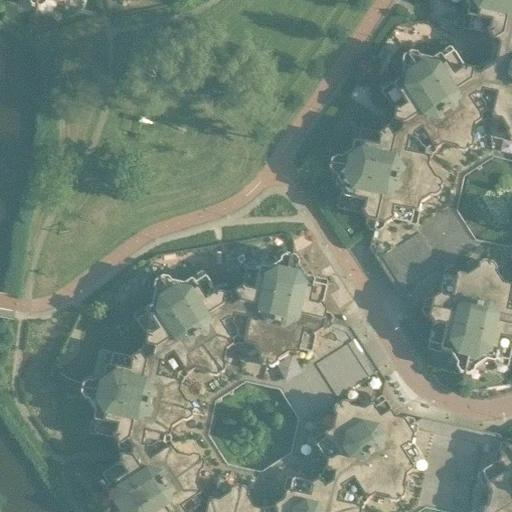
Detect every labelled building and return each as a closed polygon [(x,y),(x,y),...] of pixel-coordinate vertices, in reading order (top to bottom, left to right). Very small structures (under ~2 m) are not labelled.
[(511,0),(462,0),(467,8),(465,16),(466,18),(470,20),(468,29),(470,31),(486,35),(491,43),(494,43),(495,42),(499,48),(511,45),(511,0)] [(494,66),(478,77),(481,95),(479,104),(484,112),(490,114),(489,118),(492,121),(499,123),(506,134),(511,134),(511,45),(499,48),(494,66)] [(402,126),(400,134),(412,143),(420,144),(425,151),(430,148),(432,151),(435,152),(442,148),(455,150),(470,140),(473,127),(480,123),(480,120),(477,115),(484,112),(479,104),(481,95),(478,77),(472,76),(472,74),(471,72),(462,70),(453,57),(450,57),(443,61),(440,57),(437,57),(430,61),(418,59),(403,69),(400,82),(393,86),(392,89),(394,92),(386,98),(386,100),(395,112),(392,122),(394,124),(402,126)] [(383,226),(374,225),(368,251),(385,278),(403,306),(430,311),(432,301),(440,296),(443,281),(446,279),(454,281),(455,277),(457,275),(466,277),(477,271),(495,275),(502,286),(509,287),(511,289),(510,294),(511,294),(511,134),(506,134),(499,123),(492,121),(489,118),(490,114),(484,112),(477,115),(480,120),(480,123),(473,127),(470,140),(455,150),(442,148),(435,152),(432,151),(430,148),(425,151),(423,158),(427,159),(429,162),(427,169),(434,180),(430,198),(420,205),(417,213),(415,215),(411,214),(409,223),(406,224),(391,221),(383,226)] [(423,158),(425,151),(420,144),(412,143),(400,134),(392,139),(388,132),(386,132),(378,137),(363,134),(360,135),(359,144),(354,143),(352,145),(350,153),(339,160),(335,177),(342,188),(340,196),(342,199),(346,200),(345,209),(346,211),(360,215),(365,223),(374,225),(383,226),(391,221),(406,224),(409,223),(411,214),(415,215),(417,213),(420,205),(430,198),(434,180),(427,169),(429,162),(427,159),(423,158)] [(238,303),(231,308),(233,322),(231,331),(234,337),(242,339),(241,343),(243,345),(252,348),(258,358),(276,362),(287,355),(295,357),(297,356),(299,351),(308,353),(310,352),(313,337),(322,331),(324,322),(325,314),(321,305),(324,291),(322,289),(313,286),(314,282),(312,280),(304,278),(298,268),(279,264),(268,271),(260,269),(258,270),(257,275),(248,273),(245,274),(243,289),(235,294),(234,297),(238,303)] [(223,269),(211,271),(213,285),(225,284),(223,269)] [(511,294),(510,294),(511,289),(509,287),(502,286),(495,275),(477,271),(466,277),(457,275),(455,277),(454,281),(446,279),(443,281),(440,296),(432,301),(430,311),(428,318),(433,327),(430,341),(431,344),(439,346),(439,349),(441,353),(449,354),(456,365),(474,369),(485,362),(493,364),(495,362),(496,358),(505,360),(508,358),(511,345),(511,343),(511,294)] [(154,350),(152,359),(164,367),(172,369),(176,375),(181,372),(184,375),(187,375),(194,372),(206,374),(221,365),(225,351),(231,348),(232,345),(230,340),(234,337),(231,331),(233,322),(231,308),(223,306),(224,298),(223,296),(214,294),(205,281),(202,281),(194,285),(192,282),(189,282),(183,286),(170,283),(154,293),(151,306),(144,310),(144,312),(146,316),(138,321),(137,323),(147,337),(145,346),(146,349),(154,350)] [(385,406),(382,401),(386,382),(369,355),(351,327),(324,322),(322,331),(313,337),(310,352),(308,353),(299,351),(297,356),(295,357),(287,355),(276,362),(258,358),(252,348),(243,345),(241,343),(242,339),(234,337),(230,340),(232,345),(231,348),(225,351),(221,365),(206,374),(194,372),(187,375),(184,375),(181,372),(176,375),(174,382),(179,383),(180,386),(178,394),(185,405),(182,423),(170,430),(169,438),(166,439),(162,438),(160,446),(164,451),(168,449),(171,449),(175,456),(188,459),(198,474),(195,487),(200,494),(199,497),(195,499),(199,505),(206,506),(207,502),(210,500),(217,502),(228,495),(246,499),(253,510),(261,511),(272,511),(271,509),(282,502),(284,494),(286,492),(291,493),(293,484),(295,483),(310,486),(317,481),(320,482),(324,488),(331,483),(332,475),(325,474),(324,471),(325,461),(318,449),(319,446),(326,442),(324,438),(325,435),(332,431),(334,417),(350,408),(362,411),(370,406),(372,407),(375,410),(382,406),(385,406)] [(127,444),(132,451),(146,448),(153,450),(160,446),(162,438),(166,439),(169,438),(170,430),(182,423),(185,405),(178,394),(180,386),(179,383),(174,382),(176,375),(172,369),(164,367),(152,359),(145,364),(140,357),(138,356),(130,361),(114,357),(112,358),(110,368),(105,367),(103,369),(102,376),(91,383),(87,401),(94,412),(92,420),(93,423),(98,424),(96,433),(98,435),(112,439),(118,447),(120,448),(127,444)] [(347,498),(356,500),(361,497),(364,501),(367,501),(374,497),(386,499),(402,489),(405,477),(412,473),(412,470),(410,466),(418,461),(418,459),(411,446),(413,436),(407,428),(403,422),(393,420),(385,406),(382,406),(375,410),(372,407),(370,406),(362,411),(350,408),(334,417),(332,431),(325,435),(324,438),(326,442),(319,446),(318,449),(325,461),(324,471),(325,474),(332,475),(331,483),(343,492),(347,498)] [(499,456),(507,451),(498,434),(460,426),(423,417),(407,428),(413,436),(411,446),(418,459),(418,461),(410,466),(412,470),(412,473),(405,477),(402,489),(386,499),(374,497),(367,501),(364,501),(361,497),(356,500),(355,507),(359,508),(361,511),(360,511),(489,511),(487,509),(489,496),(485,489),(486,486),(489,484),(484,475),(484,473),(497,465),(499,456)] [(192,511),(193,509),(199,505),(195,499),(199,497),(200,494),(195,487),(198,474),(188,459),(175,456),(171,449),(168,449),(164,451),(160,446),(153,450),(146,448),(132,451),(130,459),(122,457),(120,459),(118,468),(105,476),(104,478),(110,486),(106,488),(105,491),(109,498),(107,511),(192,511)] [(511,511),(511,447),(507,451),(499,456),(497,465),(484,473),(484,475),(489,484),(486,486),(485,489),(489,496),(487,509),(489,511),(511,511)] [(272,511),(360,511),(361,511),(359,508),(355,507),(356,500),(347,498),(343,492),(331,483),(324,488),(320,482),(317,481),(310,486),(295,483),(293,484),(291,493),(286,492),(284,494),(282,502),(271,509),(272,511)] [(206,506),(199,505),(193,509),(192,511),(261,511),(253,510),(246,499),(228,495),(217,502),(210,500),(207,502),(206,506)]
